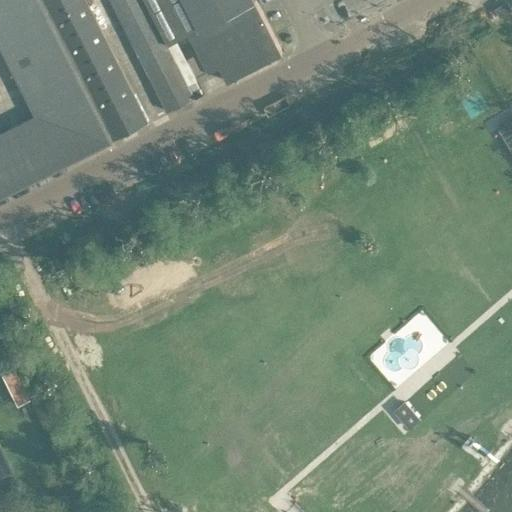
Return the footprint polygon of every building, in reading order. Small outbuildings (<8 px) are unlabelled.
[(0,0),(0,45),(33,109),(0,125),(0,190),(111,135),(112,135),(111,134),(42,0),(0,0)] [(42,0),(111,134),(147,116),(87,0),(42,0)] [(167,39),(147,0),(113,0),(167,106),(193,92),(166,39),(167,39)] [(147,0),(167,39),(188,28),(200,21),(226,76),(282,47),(257,0),(147,0)] [(507,0),(497,0),(493,3),(498,12),(511,5),(507,0)] [(511,113),(497,123),(511,147),(511,113)] [(8,350),(0,353),(0,366),(17,401),(30,394),(8,350)] [(0,439),(0,438),(0,473),(13,467),(0,439)]
